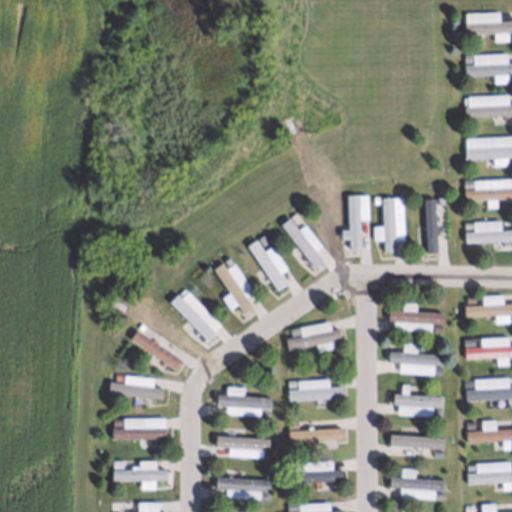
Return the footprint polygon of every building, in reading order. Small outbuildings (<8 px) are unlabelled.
[(511,30),(462,33),(461,11),(496,10),(497,21),(511,20),(511,30)] [(511,72),(462,74),(462,63),(470,62),(470,52),(503,51),(504,62),(511,61),(511,72)] [(461,53),(469,52),(469,60),(461,60),(461,53)] [(511,113),(462,116),(462,105),(464,105),(464,95),(505,93),(505,103),(511,102),(511,113)] [(511,155),(462,158),(461,137),(510,134),(510,144),(511,144),(511,155)] [(511,196),(461,199),(461,188),(471,188),(470,178),(500,177),(500,186),(511,186),(511,196)] [(460,178),(469,178),(469,187),(461,187),(460,178)] [(346,247),(343,194),(365,193),(367,218),(357,218),(358,247),(346,247)] [(381,250),(380,238),(370,238),(369,224),(380,224),(379,197),(400,196),(401,238),(392,238),(393,249),(381,250)] [(422,250),(420,198),(433,198),(434,250),(422,250)] [(287,215),(293,211),(298,218),(292,222),(287,215)] [(311,265),(277,223),(286,216),(296,229),(303,223),(321,245),(314,251),(320,257),(311,265)] [(511,238),(462,241),(462,231),(471,230),(470,220),(499,219),(499,229),(511,228),(511,238)] [(461,221),(469,220),(470,229),(461,229),(461,221)] [(254,237),(260,233),(265,240),(259,244),(254,237)] [(274,289),(244,244),(253,238),(262,250),(271,244),(286,267),(278,272),(284,282),(274,289)] [(220,260),(226,256),(229,260),(223,264),(220,260)] [(239,312),(234,304),(226,308),(218,296),(225,290),(211,267),(220,261),(224,267),(234,261),(250,289),(241,295),(249,306),(239,312)] [(204,338),(166,301),(173,293),(177,297),(184,290),(218,323),(204,338)] [(462,315),(461,304),(479,303),(479,294),(500,293),(500,302),(511,302),(511,313),(506,313),(506,321),(492,321),(492,314),(462,315)] [(427,330),(389,328),(390,319),(385,318),(385,308),(399,309),(399,301),(413,301),(413,310),(438,311),(438,322),(428,321),(427,330)] [(314,352),(312,343),(285,349),(283,338),(298,335),(296,326),(327,320),(329,328),(333,327),(335,339),(330,340),(331,349),(314,352)] [(137,322),(142,325),(138,330),(133,327),(137,322)] [(430,323),(438,324),(438,331),(430,331),(430,323)] [(286,327),(295,326),(296,333),(287,335),(286,327)] [(171,367),(128,338),(134,329),(176,358),(171,367)] [(462,357),(462,346),(476,345),(476,336),(505,334),(506,344),(511,343),(511,353),(505,354),(505,363),(494,364),(493,354),(462,357)] [(460,337),(470,337),(471,345),(460,345),(460,337)] [(431,374),(395,371),(396,361),(385,360),(386,349),(399,350),(400,341),(414,342),(413,351),(439,352),(439,364),(432,363),(431,374)] [(157,397),(104,391),(106,380),(120,382),(121,373),(152,376),(151,386),(159,387),(157,397)] [(511,395),(463,399),(462,389),(471,388),(470,377),(505,374),(506,385),(511,384),(511,395)] [(286,400),(285,389),(296,388),(295,379),(326,377),(326,385),(338,384),(338,396),(286,400)] [(284,379),(293,378),(294,386),(284,387),(284,379)] [(461,379),(470,378),(470,387),(461,387),(461,379)] [(257,416),(223,413),(223,404),(214,403),(215,391),(223,392),(224,385),(241,386),(240,394),(266,396),(266,406),(258,406),(257,416)] [(429,415),(394,413),(394,403),(390,403),(391,392),(438,394),(437,407),(429,406),(429,415)] [(267,416),(258,415),(259,408),(268,408),(267,416)] [(108,437),(108,426),(120,426),(120,416),(142,416),(142,426),(162,426),(162,437),(108,437)] [(109,417),(118,418),(118,425),(108,425),(109,417)] [(285,428),(285,420),(294,420),(295,427),(285,428)] [(463,428),(463,421),(471,420),(472,428),(463,428)] [(285,440),(284,429),(338,426),(339,437),(285,440)] [(511,438),(464,441),(463,430),(511,427),(511,438)] [(439,447),(386,444),(387,432),(440,435),(439,447)] [(259,457),(224,454),(225,446),(211,445),(212,434),(265,438),(264,450),(260,450),(259,457)] [(108,459),(118,459),(118,467),(108,466),(108,459)] [(286,482),(285,471),(289,471),(288,461),(329,459),(330,468),(339,468),(340,478),(286,482)] [(511,479),(465,483),(464,471),(472,471),(471,461),(506,459),(507,469),(511,468),(511,479)] [(463,470),(462,463),(470,462),(471,469),(463,470)] [(109,479),(109,469),(162,468),(162,479),(109,479)] [(430,499),(396,497),(397,487),(385,486),(386,474),(439,477),(438,489),(431,488),(430,499)] [(258,498),(222,496),(223,487),(212,487),(212,476),(266,479),(266,490),(258,490),(258,498)] [(431,498),(431,490),(440,491),(439,498),(431,498)] [(268,499),(259,499),(260,491),(269,492),(268,499)] [(285,511),(295,511),(295,502),(327,501),(327,509),(339,508),(339,511),(285,511)] [(284,510),(284,502),(294,502),(294,510),(284,510)]
